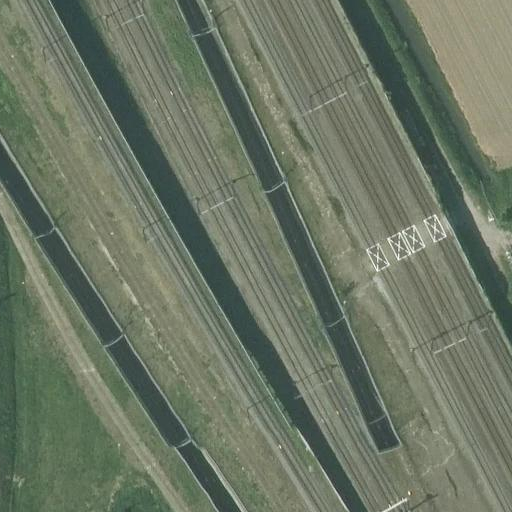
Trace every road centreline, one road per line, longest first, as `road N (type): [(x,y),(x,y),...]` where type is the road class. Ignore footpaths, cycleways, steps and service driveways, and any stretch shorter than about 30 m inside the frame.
road 1 (track): [(283,511),(0,44)]
road 2 (track): [(0,209),(81,362),(179,511)]
road 3 (track): [(360,0),(470,213)]
